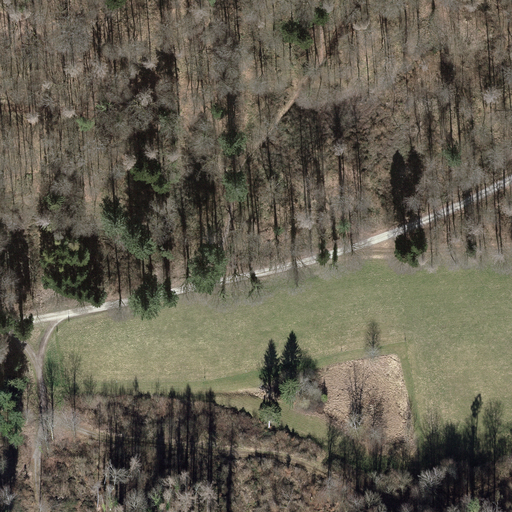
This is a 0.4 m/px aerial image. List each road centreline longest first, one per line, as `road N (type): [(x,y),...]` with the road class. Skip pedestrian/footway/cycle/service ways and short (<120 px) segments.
road 1 (track): [(0,324),(374,243),(511,181)]
road 2 (track): [(511,484),(454,505),(388,508),(275,456),(135,444),(85,432),(45,407)]
road 3 (track): [(197,126),(252,151),(374,243),(511,247)]
road 4 (track): [(157,114),(197,126),(229,181),(231,224),(195,286)]
road 5 (track): [(0,17),(157,114)]
road 6 (track): [(0,106),(157,114)]
